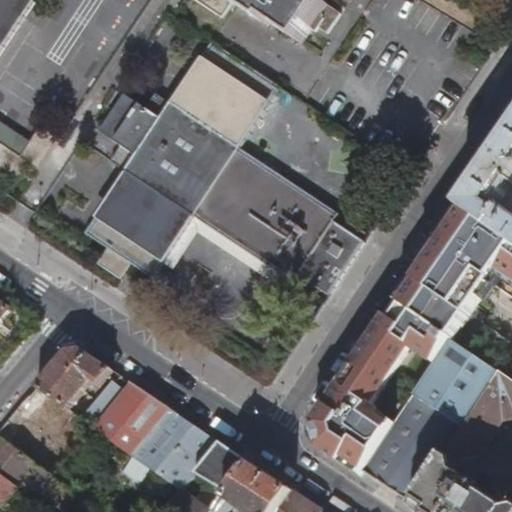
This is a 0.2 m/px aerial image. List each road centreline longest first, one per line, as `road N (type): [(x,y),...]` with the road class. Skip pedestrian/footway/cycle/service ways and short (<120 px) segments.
road 1 (residential): [(511,90),(275,449)]
road 2 (residential): [(75,315),(275,449)]
